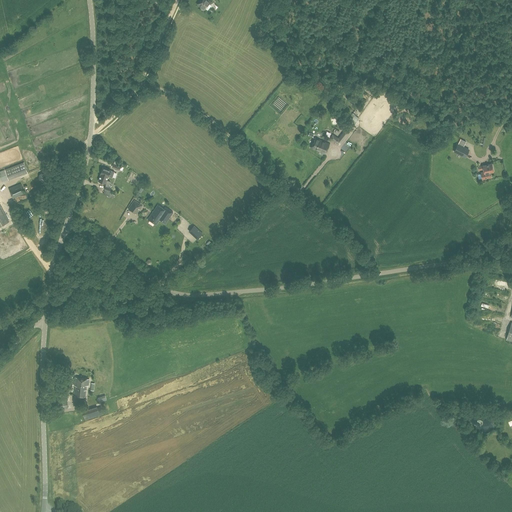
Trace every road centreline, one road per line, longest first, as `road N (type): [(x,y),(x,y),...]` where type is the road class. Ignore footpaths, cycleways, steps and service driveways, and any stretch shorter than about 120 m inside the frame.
road 1 (unclassified): [(511,272),(453,264),(182,295),(65,227)]
road 2 (track): [(327,158),(304,186),(293,187),(194,106),(136,87)]
road 3 (unclassified): [(65,227),(90,140),(90,0)]
road 4 (unclassified): [(43,510),(44,323)]
road 5 (track): [(90,135),(134,91),(177,0)]
